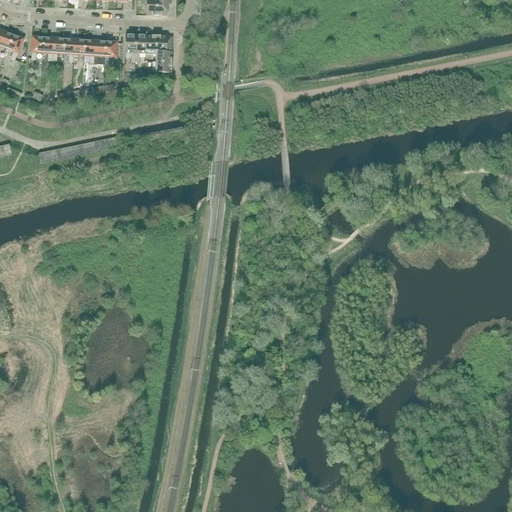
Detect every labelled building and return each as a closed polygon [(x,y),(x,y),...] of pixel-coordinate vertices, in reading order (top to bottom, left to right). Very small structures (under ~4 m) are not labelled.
[(153,1),(153,0),(146,0),(146,17),(167,17),(167,6),(171,6),(171,1),(153,1)] [(6,34),(7,33),(4,31),(0,40),(0,53),(2,48),(8,50),(13,37),(6,34)] [(135,63),(135,36),(125,36),(124,54),(131,54),(131,63),(135,63)] [(145,55),(146,53),(145,53),(146,37),(135,36),(135,63),(135,71),(139,71),(139,63),(139,55),(145,55)] [(20,38),(19,39),(13,37),(8,50),(14,52),(11,60),(15,61),(23,40),(22,40),(23,39),(20,38)] [(36,39),(36,37),(33,37),(33,38),(32,38),(31,61),(35,61),(36,53),(42,53),(43,39),(36,39)] [(145,53),(146,53),(155,53),(155,74),(171,74),(172,39),(166,38),(166,37),(146,37),(145,53)] [(52,62),(54,38),(50,38),(50,40),(43,39),(42,53),(48,53),(48,62),(52,62)] [(57,40),(57,38),(54,38),(52,62),(56,62),(57,54),(63,54),(64,41),(57,40)] [(73,63),(74,40),(71,39),(71,41),(64,41),(63,54),(69,55),(69,63),(73,63)] [(78,42),(78,40),(74,40),(73,63),(77,64),(78,55),(84,56),(85,42),(78,42)] [(94,65),(95,41),(92,41),(92,42),(85,42),(84,56),(90,56),(89,64),(94,65)] [(99,43),(99,41),(95,41),(94,65),(98,65),(99,57),(105,57),(106,43),(99,43)] [(116,44),(116,42),(112,42),(112,44),(106,43),(105,57),(111,57),(110,66),(115,66),(116,44)] [(134,88),(135,79),(124,78),(124,89),(134,88)] [(124,150),(120,133),(58,147),(59,153),(76,149),(77,151),(82,149),(81,144),(90,142),(93,157),(124,150)] [(14,142),(0,144),(0,157),(16,154),(14,142)]
